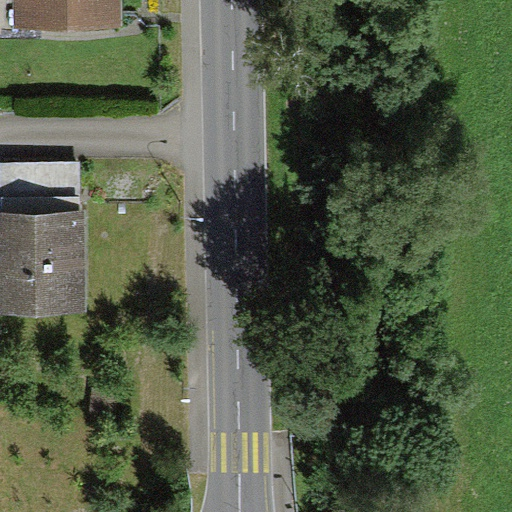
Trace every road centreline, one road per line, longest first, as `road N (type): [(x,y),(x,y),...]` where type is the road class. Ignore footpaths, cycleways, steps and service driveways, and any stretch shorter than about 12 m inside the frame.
road 1 (tertiary): [(228,511),(221,134)]
road 2 (residential): [(0,136),(221,134)]
road 3 (tertiary): [(221,134),(223,0)]
